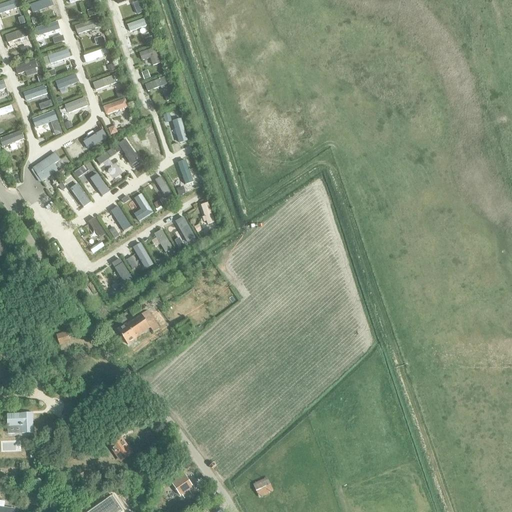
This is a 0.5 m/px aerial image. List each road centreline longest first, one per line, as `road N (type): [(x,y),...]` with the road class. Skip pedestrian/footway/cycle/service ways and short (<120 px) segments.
road 1 (track): [(179,0),(247,208),(317,163),(332,166),(449,511)]
road 2 (unclassified): [(233,511),(82,320),(0,190)]
